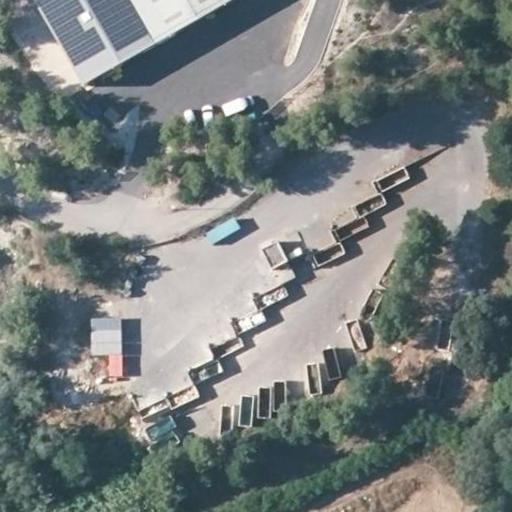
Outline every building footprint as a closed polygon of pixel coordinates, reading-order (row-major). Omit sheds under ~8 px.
[(88,0),(24,0),(48,42),(97,15),(88,0)] [(132,0),(162,51),(246,0),(132,0)] [(226,98),(227,128),(240,127),(239,98),(226,98)] [(233,231),(261,222),(257,210),(229,219),(233,231)] [(317,263),(341,250),(324,219),(300,232),(317,263)] [(289,262),(279,242),(262,251),(272,271),(289,262)] [(368,332),(377,305),(365,301),(356,328),(368,332)] [(124,330),(124,314),(93,314),(93,330),(124,330)] [(437,323),(434,350),(448,352),(451,324),(437,323)] [(127,380),(124,332),(92,333),(93,359),(110,358),(112,381),(127,380)] [(336,368),(333,344),(319,346),(322,369),(336,368)] [(292,359),(292,382),(306,382),(306,359),(292,359)] [(277,391),(289,392),(290,360),(278,360),(277,391)] [(244,418),(240,393),(226,396),(230,420),(244,418)] [(174,414),(149,433),(159,445),(184,426),(174,414)]
